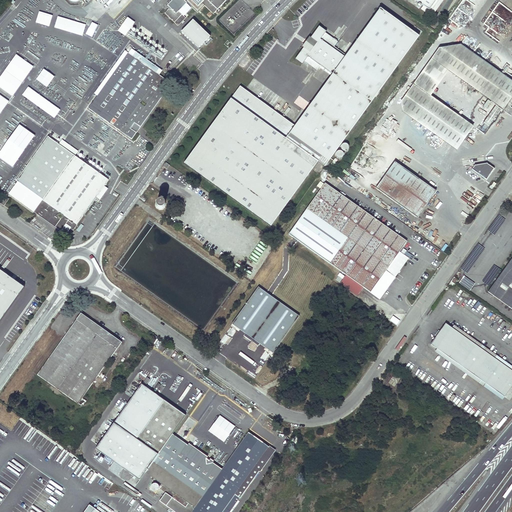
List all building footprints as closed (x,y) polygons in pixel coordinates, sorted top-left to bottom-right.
[(187,3),(183,0),(172,0),(168,5),(170,8),(165,13),(178,26),(186,18),(183,16),(179,11),(187,3)] [(198,13),(205,6),(202,3),(198,7),(190,0),(183,0),(187,3),(179,11),(183,16),(192,7),(198,13)] [(190,0),(198,7),(202,3),(205,6),(213,14),(227,0),(190,0)] [(415,0),(420,3),(420,4),(423,6),(421,9),(427,13),(436,0),(415,0)] [(324,31),(317,26),(307,41),(304,45),(294,59),(301,64),(305,58),(307,56),(332,73),(330,75),(295,126),(240,86),(185,163),(271,225),(317,161),(325,166),(417,35),(378,8),(344,55),(343,57),(319,39),(320,38),(324,31)] [(53,14),(39,10),(36,22),(50,26),(53,14)] [(86,24),(58,15),(55,27),(83,35),(86,24)] [(136,21),(128,16),(119,30),(126,35),(136,21)] [(210,36),(193,19),(181,32),(198,48),(210,36)] [(343,57),(344,55),(320,38),(319,39),(343,57)] [(95,92),(98,96),(128,53),(160,76),(164,70),(129,45),(95,92)] [(403,112),(457,149),(473,126),(431,96),(448,72),(502,109),(511,94),(511,84),(459,47),(438,51),(403,102),(403,112)] [(34,66),(16,53),(0,76),(0,86),(13,96),(34,66)] [(98,96),(89,109),(132,139),(171,84),(160,76),(128,53),(98,96)] [(307,56),(305,58),(330,75),(332,73),(307,56)] [(61,109),(29,86),(23,94),(55,117),(61,109)] [(0,113),(9,101),(0,94),(0,113)] [(511,94),(502,109),(511,116),(511,115),(511,107),(511,106),(511,104),(511,94)] [(22,111),(12,103),(0,118),(0,127),(7,132),(22,111)] [(45,116),(47,113),(36,105),(34,108),(45,116)] [(493,117),(487,114),(479,130),(485,133),(493,117)] [(45,127),(29,116),(2,154),(18,165),(45,127)] [(43,200),(74,156),(47,137),(16,181),(43,200)] [(341,147),(346,151),(351,145),(345,141),(341,147)] [(91,168),(74,156),(43,200),(34,211),(61,231),(66,224),(73,230),(77,225),(77,224),(109,180),(91,168)] [(394,162),(376,188),(417,218),(436,191),(394,162)] [(475,165),(472,169),(486,179),(494,168),(486,163),(475,165)] [(43,200),(16,181),(7,192),(34,211),(43,200)] [(395,277),(408,258),(400,252),(402,248),(407,242),(325,184),(289,234),(370,292),(371,292),(386,271),(395,277)] [(462,186),(457,193),(463,197),(461,199),(469,204),(475,196),(462,186)] [(5,196),(0,202),(0,203),(4,206),(9,199),(5,196)] [(165,206),(165,205),(165,203),(164,202),(162,201),(161,200),(159,201),(158,202),(157,203),(156,205),(157,206),(158,208),(159,208),(161,209),(162,208),(164,207),(165,206)] [(212,235),(221,225),(199,207),(191,218),(212,235)] [(223,225),(209,242),(221,251),(235,234),(223,225)] [(400,252),(408,258),(411,254),(402,248),(400,252)] [(511,257),(488,292),(511,309),(511,257)] [(0,270),(0,320),(24,287),(0,270)] [(380,298),(395,277),(386,271),(371,292),(380,298)] [(299,316),(257,288),(232,326),(273,354),(299,316)] [(81,314),(37,375),(78,404),(121,342),(81,314)] [(511,370),(445,324),(431,344),(504,396),(511,385),(511,370)] [(199,372),(196,377),(210,384),(213,379),(199,372)] [(394,374),(388,383),(391,385),(397,377),(394,374)] [(257,463),(268,447),(248,433),(222,469),(212,463),(214,461),(189,444),(188,445),(172,434),(186,415),(150,389),(143,384),(96,448),(128,471),(140,479),(145,472),(164,485),(161,489),(165,493),(159,501),(174,511),(222,511),(236,493),(240,487),(249,474),(257,463)] [(226,442),(237,426),(221,415),(210,432),(226,442)] [(257,463),(249,474),(252,476),(259,465),(257,463)] [(228,511),(240,496),(236,493),(222,511),(228,511)]
